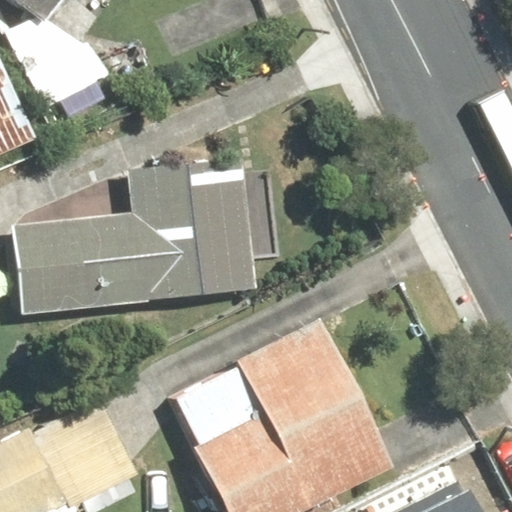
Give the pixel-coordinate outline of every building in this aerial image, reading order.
[(0,43),(0,148),(39,131),(0,43)] [(16,205),(19,301),(261,293),(256,144),(128,148),(130,201),(16,205)] [(323,301),(165,377),(231,511),(292,511),(400,460),(323,301)] [(105,395),(0,442),(0,511),(61,511),(142,475),(105,395)] [(399,511),(459,511),(446,487),(399,511)]
